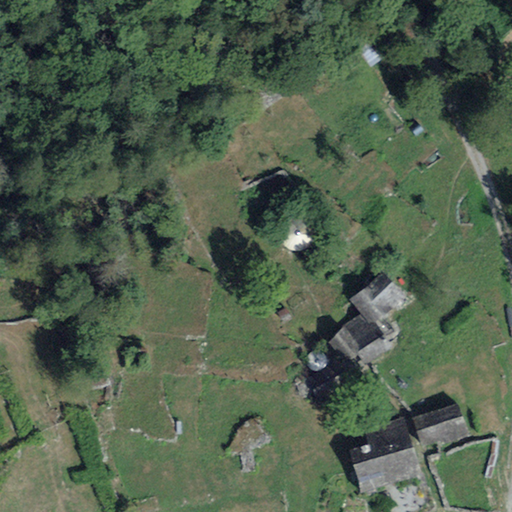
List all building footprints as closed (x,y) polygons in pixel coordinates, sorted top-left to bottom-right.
[(381,273),(349,300),(361,315),(368,324),(373,321),(404,298),(381,273)] [(285,309),(277,313),(282,322),(290,317),(285,309)] [(386,337),(373,321),(368,324),(361,315),(328,342),(346,366),(358,356),(366,366),(393,346),(386,337)] [(337,362),(306,379),(319,403),(350,385),(337,362)] [(467,436),(466,432),(457,404),(412,418),(421,446),(442,440),(443,444),(467,436)] [(347,451),(360,493),(422,474),(409,432),(404,416),(363,429),(368,445),(347,451)]
